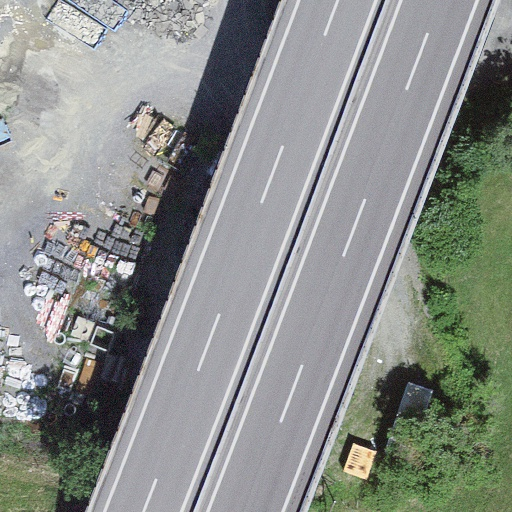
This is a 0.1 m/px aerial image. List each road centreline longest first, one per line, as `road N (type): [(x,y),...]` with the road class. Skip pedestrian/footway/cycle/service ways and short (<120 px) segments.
road 1 (motorway): [(242,511),(436,0)]
road 2 (motorway): [(334,0),(141,511)]
